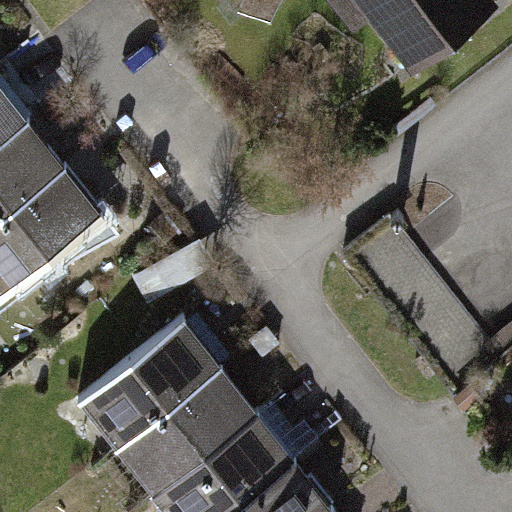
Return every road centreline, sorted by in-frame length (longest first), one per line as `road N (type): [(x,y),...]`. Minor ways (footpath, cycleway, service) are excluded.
road 1 (residential): [(511,83),(266,278)]
road 2 (residential): [(266,278),(70,42)]
road 3 (residential): [(266,278),(457,511)]
